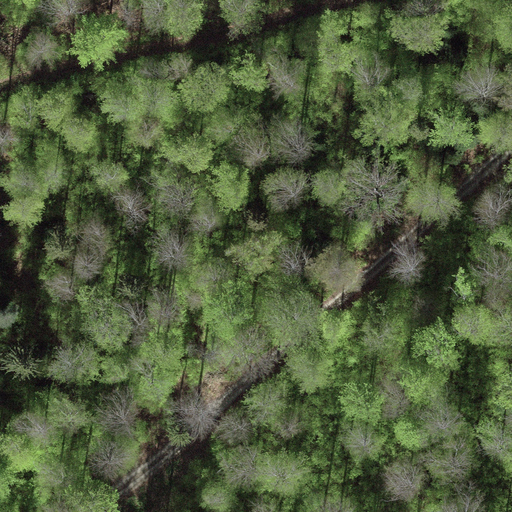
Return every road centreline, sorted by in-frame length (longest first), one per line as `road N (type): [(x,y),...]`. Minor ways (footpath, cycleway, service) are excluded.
road 1 (track): [(511,144),(95,511)]
road 2 (track): [(0,82),(325,0)]
